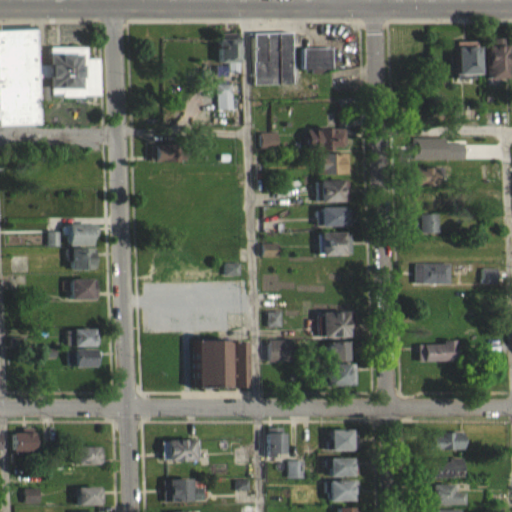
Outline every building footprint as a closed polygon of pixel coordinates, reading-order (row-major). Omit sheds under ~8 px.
[(0,24),(34,23),(37,122),(0,122),(0,24)] [(215,30),(216,60),(236,59),(236,30),(215,30)] [(250,31),(263,30),(264,58),(251,58),(250,31)] [(263,30),(275,30),(277,82),(252,83),(251,58),(264,58),(263,30)] [(275,30),(288,30),(290,81),(277,82),(275,30)] [(485,43),(489,42),(489,35),(503,35),(503,42),(505,42),(505,63),(504,63),(505,75),(487,75),(487,64),(485,64),(485,43)] [(476,43),(453,44),(453,71),(454,71),(455,76),(472,76),(472,71),(476,70),(476,43)] [(37,63),(44,63),(44,52),(46,52),(46,45),(84,44),(84,56),(96,56),(97,93),(59,94),(59,91),(48,91),(48,85),(46,86),(46,98),(37,98),(37,63)] [(329,45),(329,66),(300,66),(300,45),(329,45)] [(224,70),(225,80),(236,80),(235,46),(214,47),(215,71),(224,70)] [(328,56),(299,56),(299,77),(310,77),(309,81),(319,81),(319,77),(328,77),(328,56)] [(214,82),(229,82),(230,107),(215,107),(214,82)] [(344,126),(344,143),(328,143),(328,149),(315,149),(315,146),(304,146),(304,128),(314,127),(314,125),(328,125),(328,127),(344,126)] [(258,131),(275,131),(275,146),(258,146),(258,131)] [(410,135),(443,136),(442,141),(461,141),(461,149),(461,157),(410,157),(410,135)] [(343,156),(342,136),(303,137),(304,157),(343,156)] [(257,141),(257,156),(275,155),(274,140),(257,141)] [(183,158),(174,158),(174,159),(151,159),(151,158),(147,158),(147,144),(151,144),(151,142),(162,142),(162,141),(175,141),(175,142),(183,142),(183,158)] [(345,150),(315,151),(315,173),(345,173),(345,150)] [(174,169),(174,153),(147,154),(147,170),(174,169)] [(410,168),(417,168),(417,165),(440,165),(440,178),(437,178),(437,183),(410,183),(410,168)] [(345,178),(346,197),(340,197),(340,199),(314,199),(314,179),(316,179),(316,177),(339,176),(340,178),(345,178)] [(433,194),(432,176),(409,176),(409,195),(433,194)] [(345,188),(313,188),(314,210),(345,209),(345,188)] [(408,190),(414,190),(414,189),(434,188),(435,208),(408,209),(408,190)] [(314,213),(317,213),(317,204),(340,203),(340,205),(347,205),(347,221),(341,221),(341,223),(314,224),(314,213)] [(410,214),(415,214),(415,211),(431,211),(431,212),(435,212),(435,219),(431,219),(431,229),(415,230),(415,227),(410,227),(410,214)] [(347,214),(314,215),(315,235),(348,234),(347,214)] [(65,221),(89,221),(89,222),(95,222),(95,233),(89,233),(89,242),(65,242),(65,221)] [(431,222),(409,222),(409,241),(432,241),(431,222)] [(44,229),(51,229),(56,229),(57,243),(45,243),(44,229)] [(347,230),(348,251),(314,252),(313,231),(317,231),(317,230),(341,229),(341,230),(347,230)] [(94,243),(94,232),(64,232),(63,253),(87,253),(87,243),(94,243)] [(56,240),(44,240),(44,254),(56,254),(56,240)] [(314,264),(348,263),(347,240),(314,241),(314,264)] [(275,254),(275,241),(258,241),(258,254),(275,254)] [(64,245),(88,245),(88,246),(94,246),(94,265),(89,265),(89,266),(68,267),(67,257),(64,258),(64,245)] [(275,251),(258,251),(259,265),(275,265),(275,251)] [(92,255),(64,256),(65,277),(93,277),(92,255)] [(237,260),(237,273),(221,273),(222,260),(237,260)] [(411,261),(446,261),(446,281),(412,281),(411,261)] [(187,264),(187,281),(183,281),(183,285),(153,285),(153,264),(187,264)] [(479,266),(494,266),(494,281),(479,281),(479,266)] [(237,283),(237,271),(222,271),(222,283),(237,283)] [(446,292),(446,271),(411,272),(411,292),(446,292)] [(153,296),(184,295),(183,274),(153,275),(153,296)] [(94,277),(88,277),(88,276),(67,275),(67,296),(88,296),(88,295),(94,295),(94,277)] [(494,276),(479,276),(479,291),(494,291),(494,276)] [(94,288),(66,287),(66,307),(93,307),(94,288)] [(278,309),(265,309),(265,324),(278,324),(278,309)] [(313,313),(318,313),(317,309),(343,309),(343,310),(351,310),(351,332),(345,333),(345,334),(319,335),(319,334),(313,334),(313,313)] [(278,319),(264,320),(264,335),(278,334),(278,319)] [(64,327),(70,327),(70,325),(91,325),(91,327),(96,327),(96,341),(91,341),(92,343),(64,344),(64,327)] [(9,334),(21,335),(21,345),(9,345),(9,334)] [(62,337),(63,355),(95,354),(94,337),(62,337)] [(190,338),(191,385),(248,385),(247,340),(225,340),(225,337),(190,338)] [(288,337),(265,338),(266,359),(288,359),(288,337)] [(415,342),(415,359),(452,358),(452,337),(440,338),(440,341),(415,342)] [(344,338),(327,338),(327,344),(324,344),(324,350),(327,350),(327,359),(344,359),(344,338)] [(54,345),(42,346),(42,355),(54,354),(54,345)] [(95,348),(92,348),(92,346),(70,346),(71,347),(65,348),(65,362),(71,362),(71,364),(92,363),(92,361),(96,361),(95,348)] [(265,348),(265,370),(288,369),(287,348),(265,348)] [(451,348),(439,348),(439,352),(414,353),(414,370),(452,369),(451,348)] [(344,369),(344,349),(324,350),(325,370),(344,369)] [(65,357),(64,374),(95,375),(96,358),(65,357)] [(319,361),(352,361),(352,383),(319,384),(319,361)] [(327,427),(348,427),(348,428),(354,429),(354,446),(348,446),(348,448),(323,448),(323,438),(327,438),(327,427)] [(10,430),(31,429),(31,448),(18,448),(18,451),(13,451),(13,448),(10,448),(10,430)] [(422,446),(422,430),(460,429),(460,447),(437,447),(437,446),(422,446)] [(263,430),(281,430),(281,450),(273,450),(272,454),(264,454),(264,450),(263,450),(263,430)] [(158,439),(163,439),(163,437),(190,436),(190,437),(195,437),(195,455),(190,456),(190,457),(181,457),(181,459),(171,459),(171,458),(159,458),(158,439)] [(326,458),(353,458),(353,437),(326,438),(326,458)] [(460,440),(435,440),(435,445),(426,445),(427,458),(460,457),(460,440)] [(74,444),(95,444),(95,445),(99,445),(99,459),(95,459),(95,461),(74,461),(74,444)] [(194,447),(158,448),(158,469),(195,468),(194,447)] [(99,472),(98,454),(73,455),(73,472),(99,472)] [(354,457),(348,457),(348,455),(326,455),(326,474),(349,473),(349,472),(354,472),(354,457)] [(458,474),(447,474),(447,475),(428,476),(428,474),(423,474),(422,459),(436,459),(436,456),(458,456),(458,474)] [(285,458),(300,458),(300,475),(285,475),(285,458)] [(354,484),(354,466),(325,466),(325,484),(354,484)] [(300,468),(284,469),(284,486),(300,486),(300,468)] [(458,485),(458,468),(427,469),(428,486),(458,485)] [(159,478),(164,478),(164,476),(187,476),(188,485),(199,485),(199,497),(188,497),(188,498),(165,499),(165,498),(160,499),(159,478)] [(234,477),(246,477),(246,488),(234,488),(234,477)] [(355,479),(349,479),(349,478),(325,478),(325,479),(322,479),(322,490),(325,490),(325,498),(349,498),(349,488),(355,488),(355,479)] [(423,484),(428,484),(428,482),(449,482),(449,490),(459,490),(459,501),(429,502),(429,500),(423,500),(423,484)] [(72,488),(75,488),(74,484),(97,484),(97,486),(101,486),(101,500),(97,500),(97,502),(75,503),(74,493),(72,493),(72,488)] [(21,486),(36,485),(36,500),(22,500),(21,486)] [(160,510),(199,509),(199,495),(188,495),(188,487),(159,488),(160,510)] [(233,488),(233,497),(245,497),(245,488),(233,488)] [(323,509),(349,509),(349,499),(354,499),(354,488),(323,489),(323,509)] [(459,511),(460,500),(449,500),(449,492),(427,492),(426,511),(459,511)] [(73,511),(99,511),(100,495),(74,495),(73,511)] [(35,496),(20,496),(20,511),(36,511),(35,496)]
